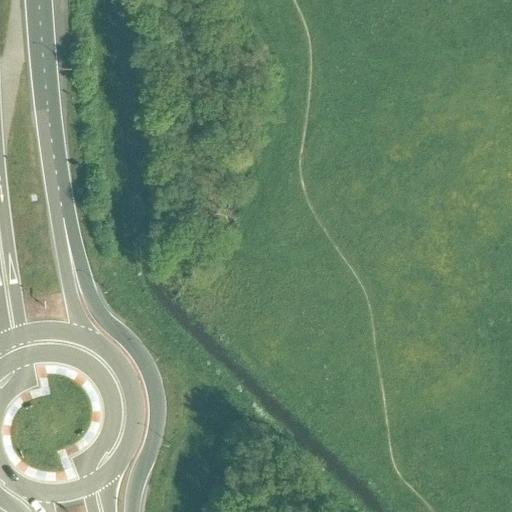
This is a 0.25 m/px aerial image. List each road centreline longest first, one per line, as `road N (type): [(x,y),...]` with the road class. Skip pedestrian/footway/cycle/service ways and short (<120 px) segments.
road 1 (primary): [(132,511),(158,423),(154,386),(142,357),(95,308),(56,175)]
road 2 (primary): [(88,486),(91,461),(109,431),(104,383),(64,355),(21,356)]
road 3 (primary): [(56,175),(37,0)]
road 4 (primary): [(105,475),(128,446),(134,407),(118,366),(82,336)]
road 5 (primary): [(82,336),(56,217),(56,175)]
road 6 (primary): [(0,207),(21,335)]
